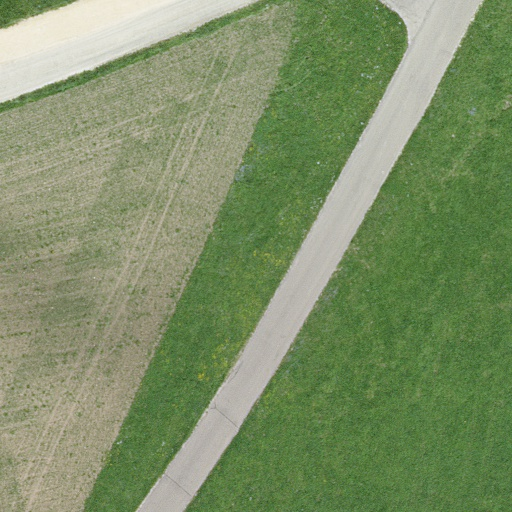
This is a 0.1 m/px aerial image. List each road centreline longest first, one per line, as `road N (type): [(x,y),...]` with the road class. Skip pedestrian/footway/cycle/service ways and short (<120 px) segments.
road 1 (tertiary): [(155,511),(269,342),(456,0)]
road 2 (track): [(207,0),(0,82)]
